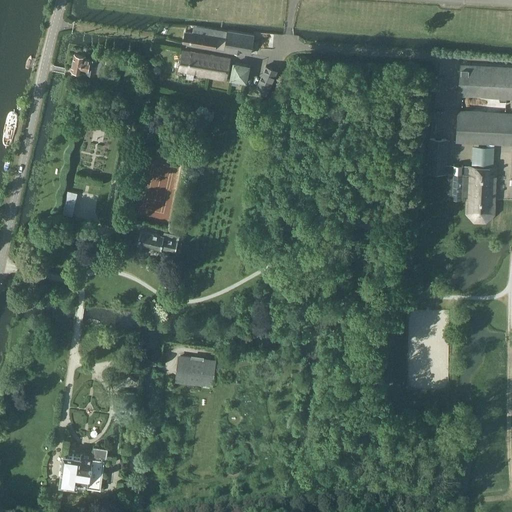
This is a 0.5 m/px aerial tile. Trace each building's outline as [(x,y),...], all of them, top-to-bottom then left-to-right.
[(250,54),(253,35),(228,31),(227,32),(205,28),(204,35),(185,31),(183,42),(250,54)] [(200,53),(182,50),(178,70),(188,71),(186,78),(193,79),(194,74),(227,80),(230,59),(200,53)] [(86,55),(75,53),(72,69),(83,71),(83,69),(86,69),(86,72),(96,74),(98,60),(91,58),(91,59),(85,58),(86,55)] [(511,66),(460,64),(458,94),(511,96),(511,66)] [(276,70),(266,65),(255,89),(266,94),(276,70)] [(511,112),(457,110),(456,139),(511,142),(511,112)] [(446,138),(429,138),(428,170),(444,171),(446,138)] [(493,166),(470,165),(468,198),(470,198),(470,210),(475,216),(483,216),(489,211),(490,199),(492,199),(493,166)] [(164,235),(141,229),(138,243),(162,248),(162,247),(176,250),(179,234),(165,231),(164,235)] [(215,361),(179,356),(176,380),(212,385),(215,361)] [(93,457),(64,453),(60,482),(77,485),(101,488),(105,459),(106,459),(107,447),(94,446),(93,457)]
